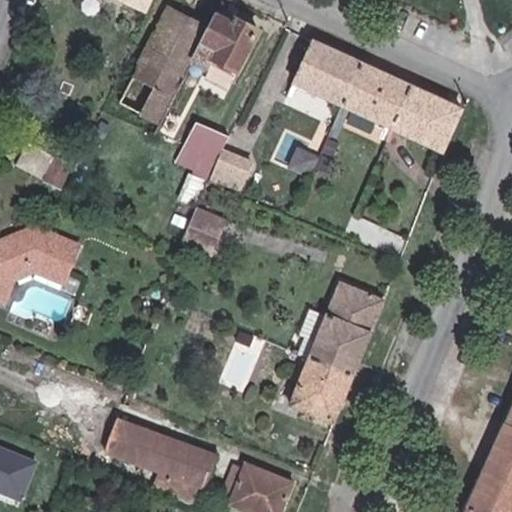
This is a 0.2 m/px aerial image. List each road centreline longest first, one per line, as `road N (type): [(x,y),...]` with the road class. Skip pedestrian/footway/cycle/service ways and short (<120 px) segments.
road 1 (residential): [(373,511),(511,173)]
road 2 (residential): [(289,0),(511,98)]
